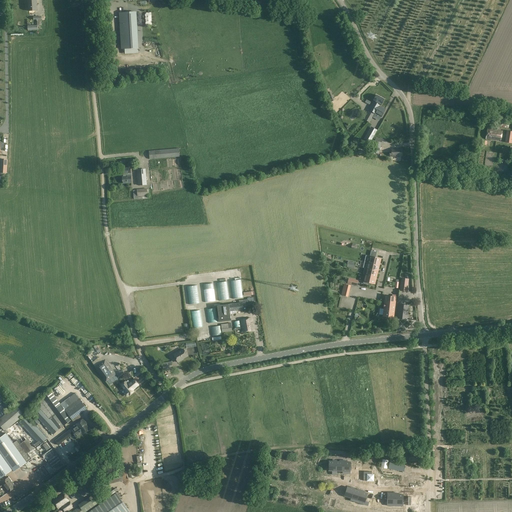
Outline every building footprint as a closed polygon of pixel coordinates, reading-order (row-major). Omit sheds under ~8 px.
[(37,11),(36,3),(36,0),(28,0),(29,11),(37,11)] [(119,13),(121,49),(138,48),(135,12),(119,13)] [(375,114),(379,106),(380,105),(381,106),(384,99),(376,95),(373,101),(374,102),(369,111),(375,114)] [(379,106),(375,114),(378,115),(377,117),(380,118),(381,117),(385,109),(379,106)] [(370,122),(374,114),(369,111),(364,119),(370,122)] [(481,117),(481,122),(500,125),(500,127),(508,128),(508,123),(502,122),(502,120),(481,117)] [(488,129),(486,139),(491,140),(491,139),(501,141),(502,131),(488,129)] [(375,134),(369,131),(365,138),(371,141),(375,134)] [(382,143),(375,141),(372,152),(379,154),(382,143)] [(179,149),(149,151),(150,159),(180,157),(179,149)] [(132,183),(130,168),(123,169),(124,177),(122,177),(123,184),(132,183)] [(146,170),(137,170),(139,186),(147,185),(146,170)] [(254,192),(292,184),(290,174),(252,182),(254,192)] [(133,191),(134,200),(148,198),(148,196),(147,189),(137,190),(133,191)] [(371,251),(368,262),(377,264),(379,258),(375,257),(377,252),(371,251)] [(377,264),(368,262),(367,269),(376,271),(377,264)] [(376,271),(367,269),(364,268),(363,274),(375,277),(376,271)] [(375,277),(363,274),(365,275),(363,283),(368,284),(368,282),(373,283),(375,277)] [(230,281),(233,299),(243,298),(241,280),(230,281)] [(217,283),(219,301),(229,300),(227,282),(217,283)] [(213,283),(203,285),(205,303),(216,301),(213,283)] [(197,285),(187,287),(189,305),(199,303),(197,285)] [(385,296),(383,317),(394,318),(396,297),(385,296)] [(247,299),(239,300),(239,303),(240,303),(245,302),(246,308),(255,307),(254,301),(253,297),(247,298),(247,299)] [(239,303),(229,304),(230,311),(246,309),(245,308),(246,308),(245,302),(240,303),(239,303)] [(229,304),(217,306),(219,321),(231,320),(230,311),(229,304)] [(399,305),(397,318),(407,319),(409,306),(399,305)] [(217,308),(207,309),(209,323),(219,322),(217,308)] [(190,312),(192,329),(202,328),(200,311),(190,312)] [(252,318),(241,320),(243,332),(254,331),(252,318)] [(222,332),(221,326),(213,327),(211,328),(212,336),(222,335),(222,332)] [(184,349),(174,355),(178,363),(182,361),(182,360),(188,357),(184,349)] [(97,366),(106,380),(115,374),(105,361),(97,366)] [(172,362),(163,363),(163,370),(173,369),(172,362)] [(136,378),(143,372),(141,369),(134,375),(136,378)] [(125,393),(125,394),(125,395),(126,396),(127,396),(129,396),(129,395),(134,392),(132,389),(134,388),(135,389),(139,385),(134,380),(130,383),(128,380),(126,382),(125,382),(121,385),(124,388),(124,389),(126,392),(125,393)] [(64,410),(60,404),(51,392),(36,404),(38,407),(32,413),(53,435),(59,430),(72,420),(66,413),(68,412),(65,409),(64,410)] [(65,409),(80,399),(76,393),(61,404),(65,409)] [(0,427),(5,432),(24,414),(16,405),(0,420),(0,427)] [(36,427),(37,426),(40,423),(32,414),(28,418),(33,424),(36,427)] [(92,414),(88,417),(96,426),(100,423),(92,414)] [(48,438),(37,426),(36,427),(33,424),(28,418),(26,416),(25,417),(24,418),(23,419),(21,421),(20,422),(41,445),(47,439),(48,438)] [(82,433),(82,434),(83,435),(90,429),(83,419),(76,425),(76,426),(77,426),(80,431),(82,433)] [(71,429),(74,434),(77,438),(82,434),(82,433),(80,431),(77,426),(76,426),(76,425),(71,429)] [(74,434),(71,429),(55,442),(58,446),(64,442),(74,434)] [(0,479),(0,480),(0,479),(0,472),(10,466),(12,469),(11,470),(12,471),(13,470),(14,472),(15,472),(14,471),(26,463),(27,463),(26,462),(31,458),(28,453),(33,449),(26,440),(22,442),(21,444),(18,440),(13,444),(9,438),(6,434),(6,435),(0,439),(0,479)] [(74,445),(72,448),(69,446),(64,451),(70,456),(72,454),(70,453),(76,447),(74,445)] [(404,449),(404,452),(410,453),(409,460),(419,462),(420,454),(413,453),(414,447),(411,447),(409,447),(408,447),(405,446),(404,449)] [(389,465),(388,469),(404,472),(405,463),(395,461),(390,460),(389,463),(389,465)] [(364,471),(364,478),(367,478),(367,480),(374,480),(374,479),(374,472),(364,471)] [(107,484),(123,480),(121,472),(105,476),(107,484)] [(93,473),(83,480),(68,490),(74,498),(77,496),(78,498),(84,493),(84,494),(100,483),(93,473)] [(2,485),(3,487),(8,493),(16,488),(9,478),(1,483),(2,485)] [(347,486),(345,495),(348,496),(347,500),(351,501),(352,497),(354,488),(355,487),(351,486),(351,487),(347,486)] [(60,488),(52,494),(54,497),(57,495),(58,496),(63,492),(60,488)] [(354,488),(352,497),(358,499),(361,489),(358,488),(357,489),(354,488)] [(361,489),(358,499),(365,501),(368,492),(364,491),(365,491),(361,489)] [(97,494),(90,499),(95,507),(102,502),(108,498),(105,495),(103,496),(101,492),(97,494)] [(63,493),(52,501),(58,509),(61,508),(63,511),(66,511),(72,508),(68,502),(69,502),(63,493)] [(130,511),(117,493),(89,511),(130,511)] [(88,511),(95,507),(90,499),(89,498),(78,505),(79,507),(83,511),(88,511)]
